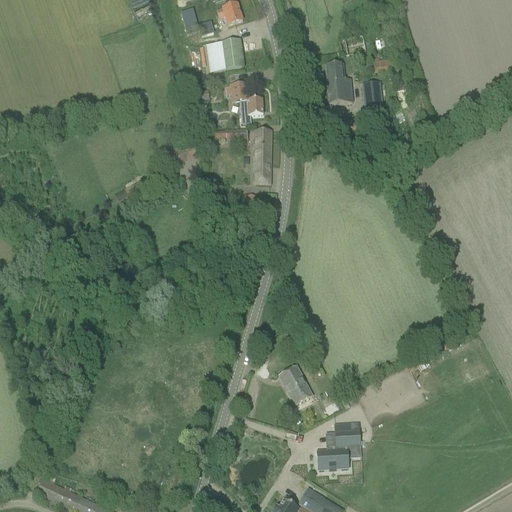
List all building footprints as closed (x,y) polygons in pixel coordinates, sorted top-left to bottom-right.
[(237,7),(227,10),(222,12),(216,14),(218,21),(224,19),(227,28),(242,24),(237,7)] [(200,31),(195,13),(184,17),(190,37),(202,34),(204,41),(217,37),(213,27),(200,31)] [(363,38),(339,43),(342,59),(366,54),(363,38)] [(209,75),(244,70),(241,43),(206,47),(209,75)] [(374,60),(375,76),(396,74),(394,58),(389,58),(390,62),(379,63),(378,59),(374,60)] [(342,67),(335,68),(325,69),(329,108),(352,106),(349,83),(343,83),(342,67)] [(230,90),(225,90),(226,95),(230,94),(232,105),(239,104),(239,112),(240,128),(250,127),(250,119),(252,119),(262,118),(261,102),(248,104),(246,87),(236,88),(230,89),(230,90)] [(379,87),(362,88),(365,112),(381,110),(379,87)] [(396,92),(398,103),(403,102),(403,103),(413,101),(412,97),(417,97),(416,89),(396,92)] [(197,93),(199,104),(208,103),(207,93),(202,94),(202,92),(197,93)] [(199,113),(191,114),(192,126),(212,124),(210,107),(198,108),(199,113)] [(363,122),(341,127),(331,129),(335,146),(367,140),(363,122)] [(226,141),(226,145),(248,144),(247,133),(213,134),(213,141),(226,141)] [(253,187),(259,188),(269,188),(270,134),(254,134),(253,187)] [(191,146),(168,153),(170,159),(193,151),(191,146)] [(253,219),(255,199),(243,198),(241,218),(253,219)] [(312,400),(300,378),(296,369),(278,379),(294,409),(312,400)] [(330,448),(354,445),(352,430),(329,433),(330,448)] [(314,473),(344,469),(342,450),(312,454),(314,473)] [(47,483),(43,481),(35,497),(66,511),(107,511),(53,486),(57,477),(51,474),(47,483)] [(340,511),(308,492),(298,507),(306,511),(340,511)] [(297,511),(283,503),(278,511),(276,509),(274,511),(297,511)]
